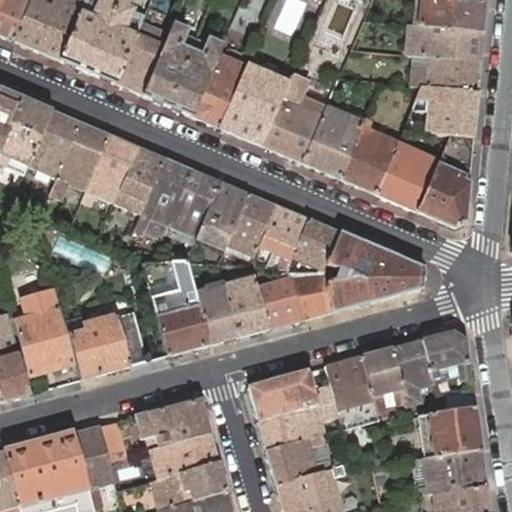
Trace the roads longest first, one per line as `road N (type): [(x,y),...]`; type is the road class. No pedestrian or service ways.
road 1 (residential): [(482,276),(0,65)]
road 2 (residential): [(213,367),(422,312),(482,276)]
road 3 (residential): [(482,276),(511,22)]
road 4 (residential): [(0,425),(213,367)]
road 5 (residential): [(511,483),(482,276)]
road 6 (residential): [(213,367),(256,511)]
